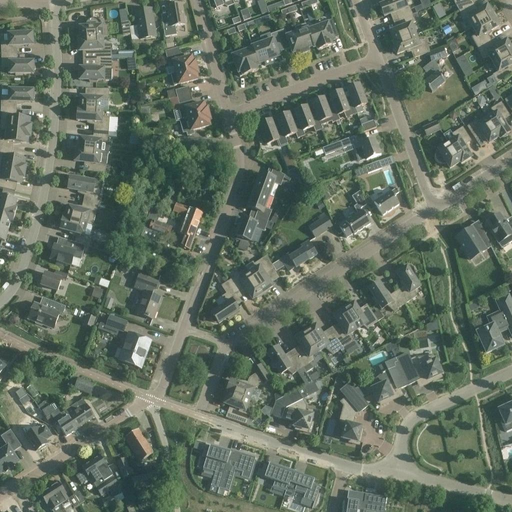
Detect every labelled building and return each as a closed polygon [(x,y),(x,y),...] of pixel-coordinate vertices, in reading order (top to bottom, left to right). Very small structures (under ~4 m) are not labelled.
[(234,6),(232,0),(213,0),(216,8),(223,6),(228,8),(234,6)] [(403,0),(395,0),(388,3),(380,6),(381,8),(380,10),(380,11),(380,12),(381,13),(382,14),(383,15),(384,17),(391,15),(391,16),(396,15),(398,21),(412,15),(409,7),(407,8),(403,0)] [(454,0),(453,2),(459,12),(473,5),(470,0),(454,0)] [(439,19),(445,16),(439,4),(433,7),(439,19)] [(183,17),(181,5),(167,7),(169,18),(161,20),(164,38),(176,36),(175,27),(184,25),(184,23),(185,22),(184,18),(183,17)] [(467,18),(472,28),(495,15),(494,13),(492,11),(490,10),(488,9),(487,6),(480,10),(480,8),(476,10),(473,5),(459,12),(463,20),(467,18)] [(129,28),(131,36),(131,38),(139,37),(139,40),(156,38),(151,9),(135,12),(137,27),(129,28)] [(397,30),(390,32),(394,43),(394,44),(415,36),(414,33),(416,32),(413,24),(416,23),(412,15),(398,21),(400,26),(396,28),(397,30)] [(495,15),(472,28),(475,33),(471,38),(477,48),(490,41),(487,36),(490,33),(490,32),(498,27),(497,24),(497,22),(497,19),(496,17),(495,15)] [(79,28),(80,40),(102,39),(101,26),(101,25),(101,24),(100,22),(99,21),(98,20),(97,20),(95,19),(94,19),(92,19),(91,19),(90,20),(90,24),(86,26),(86,27),(79,28)] [(327,24),(317,27),(325,49),(336,45),(333,39),(338,37),(332,20),(327,22),(327,24)] [(131,36),(129,28),(128,22),(120,23),(123,37),(131,36)] [(299,27),(295,28),(296,33),(300,43),(304,54),(309,53),(308,49),(313,47),(307,31),(308,31),(307,29),(305,24),(299,27)] [(317,27),(308,31),(307,31),(313,47),(313,49),(316,48),(318,51),(325,49),(317,27)] [(1,55),(16,54),(16,49),(19,49),(23,47),(23,46),(33,46),(32,34),(32,33),(32,32),(31,31),(30,30),(29,30),(29,29),(28,29),(27,29),(26,29),(15,33),(15,35),(8,35),(8,42),(0,42),(1,55)] [(284,30),(277,33),(284,52),(291,50),(292,54),(298,52),(299,56),(304,54),(296,33),(287,37),(284,30)] [(284,52),(277,33),(270,35),(272,40),(262,44),(270,65),(274,63),(273,59),(279,57),(278,55),(284,52)] [(394,44),(394,43),(393,44),(393,46),(393,47),(393,48),(393,49),(393,50),(393,51),(394,52),(395,52),(396,53),(397,55),(407,51),(407,52),(412,52),(414,59),(430,53),(426,40),(417,41),(415,36),(394,44)] [(80,40),(78,40),(79,52),(90,51),(90,52),(94,53),(97,53),(97,60),(112,60),(111,49),(111,45),(103,45),(102,39),(80,40)] [(258,65),(259,65),(264,63),(265,67),(270,65),(262,44),(260,39),(250,42),(252,47),(258,65)] [(490,41),(477,48),(483,59),(489,57),(492,63),(511,51),(511,46),(510,45),(508,44),(506,41),(498,46),(497,45),(493,46),(490,41)] [(242,53),(250,74),(257,71),(256,67),(259,66),(259,65),(258,65),(252,47),(251,47),(252,49),(242,53)] [(180,56),(178,48),(164,52),(166,59),(180,56)] [(447,58),(443,49),(428,54),(431,62),(424,69),(426,72),(419,78),(432,94),(445,84),(436,73),(436,74),(434,72),(438,69),(435,62),(447,58)] [(250,74),(242,53),(232,56),(231,51),(224,54),(228,65),(234,63),(240,78),(250,74)] [(511,51),(492,63),(498,73),(492,75),(497,84),(511,74),(509,69),(511,66),(511,65),(511,51)] [(16,60),(16,54),(1,55),(1,68),(9,68),(9,75),(16,74),(16,76),(23,76),(23,74),(33,74),(33,72),(34,71),(35,70),(35,69),(35,68),(35,67),(34,66),(34,65),(33,65),(33,62),(23,62),(23,61),(19,60),(16,60)] [(180,56),(166,59),(167,63),(169,69),(174,68),(175,73),(175,74),(197,68),(195,62),(193,62),(192,57),(181,60),(180,56)] [(112,60),(97,60),(97,67),(94,67),(90,68),(90,69),(80,69),(79,81),(89,81),(89,83),(97,83),(97,81),(103,81),(104,70),(112,70),(112,60)] [(198,75),(197,68),(175,74),(175,73),(170,75),(174,87),(198,80),(196,75),(198,75)] [(473,83),(469,85),(475,96),(479,94),(473,83)] [(355,109),(366,105),(359,85),(347,90),(352,102),(355,109)] [(175,91),(177,98),(190,95),(189,88),(175,91)] [(1,109),(16,110),(16,105),(19,105),(23,104),(23,103),(33,103),(33,101),(33,100),(34,99),(34,98),(35,97),(35,96),(34,95),(34,94),(33,94),(33,91),(23,91),(23,89),(16,89),(15,91),(9,90),(9,97),(1,97),(1,109)] [(95,89),(92,89),(92,96),(88,97),(87,98),(81,98),(80,109),(80,110),(102,111),(103,100),(109,100),(109,90),(95,89)] [(341,92),(339,93),(338,90),(332,92),(333,95),(330,96),(334,109),(337,116),(338,116),(344,113),(346,119),(357,114),(355,109),(352,102),(346,104),(341,92)] [(180,110),(173,112),(175,121),(176,123),(179,122),(209,115),(207,108),(205,109),(204,103),(189,107),(188,103),(192,102),(190,95),(177,98),(179,105),(180,110)] [(337,116),(334,109),(328,111),(323,99),(312,103),(317,117),(321,126),(332,122),(332,124),(340,121),(338,116),(337,116)] [(490,110),(484,114),(487,119),(499,138),(500,139),(502,138),(503,139),(504,139),(505,139),(506,139),(507,138),(508,137),(508,135),(508,134),(510,133),(504,124),(505,123),(504,120),(509,116),(501,103),(490,110)] [(302,131),(303,131),(313,127),(315,132),(323,130),(321,126),(317,117),(311,120),(306,107),(295,112),(300,124),(302,131)] [(16,110),(1,109),(0,114),(0,117),(2,118),(0,129),(6,130),(6,129),(30,132),(31,126),(29,126),(30,120),(22,119),(22,118),(18,116),(15,116),(16,110)] [(95,125),(94,131),(109,133),(110,118),(102,118),(102,111),(80,110),(80,109),(78,109),(78,112),(77,112),(77,113),(76,114),(76,115),(76,116),(76,117),(76,118),(77,118),(77,119),(77,121),(88,122),(88,123),(92,124),(95,125)] [(454,113),(449,116),(451,120),(454,121),(458,118),(454,113)] [(302,131),(300,124),(293,126),(289,114),(277,119),(282,131),(285,138),(295,134),(297,139),(305,136),(303,131),(302,131)] [(209,115),(179,122),(182,134),(186,133),(187,137),(194,135),(193,131),(210,127),(209,121),(210,121),(209,115)] [(488,144),(499,138),(487,119),(477,125),(475,122),(467,127),(475,140),(481,137),(484,139),(485,139),(488,144)] [(288,144),(285,138),(282,131),(276,133),(271,121),(259,125),(267,145),(278,141),(280,147),(288,144)] [(377,128),(374,121),(361,126),(364,133),(377,128)] [(439,130),(436,123),(423,129),(427,136),(439,130)] [(453,141),(448,144),(460,162),(460,163),(461,164),(471,158),(465,149),(466,148),(465,144),(471,141),(462,128),(451,135),(453,141)] [(6,129),(6,130),(5,141),(0,140),(0,148),(11,150),(12,144),(15,145),(19,144),(19,143),(27,144),(28,138),(30,138),(30,132),(6,129)] [(107,143),(109,133),(94,131),(94,138),(91,138),(87,138),(86,139),(80,139),(78,150),(78,151),(100,153),(101,142),(107,143)] [(357,143),(355,137),(340,142),(343,149),(353,145),(360,164),(381,156),(374,137),(357,143)] [(450,169),(460,163),(460,162),(448,144),(438,151),(436,152),(435,153),(435,154),(434,156),(434,158),(434,159),(435,161),(436,162),(437,163),(438,164),(442,162),(445,164),(446,163),(450,169)] [(332,145),(322,149),(325,156),(335,152),(332,145)] [(11,150),(0,148),(0,156),(3,157),(1,169),(25,172),(26,166),(24,166),(25,160),(17,159),(17,158),(13,156),(10,155),(11,150)] [(76,150),(75,162),(85,163),(85,165),(89,166),(92,167),(91,173),(105,176),(106,165),(108,154),(100,153),(78,151),(78,150),(76,150)] [(290,155),(283,157),(289,172),(295,169),(290,155)] [(382,169),(379,162),(365,167),(368,174),(382,169)] [(0,188),(4,189),(6,184),(8,184),(13,184),(13,183),(21,184),(22,178),(24,178),(25,172),(1,169),(0,168),(0,188)] [(260,174),(254,191),(269,196),(273,184),(281,186),(285,176),(273,169),(270,178),(260,174)] [(85,195),(84,202),(98,205),(100,193),(99,190),(93,189),(94,182),(88,181),(88,179),(81,178),(80,180),(70,178),(68,190),(79,192),(78,193),(82,195),(85,195)] [(188,185),(170,178),(169,183),(172,184),(170,189),(172,189),(170,195),(174,196),(173,197),(183,200),(188,185)] [(399,193),(397,188),(391,192),(374,203),(383,216),(399,205),(394,197),(399,193)] [(264,209),(269,196),(254,191),(248,208),(257,211),(255,217),(268,222),(272,211),(264,209)] [(345,222),(346,224),(340,228),(347,239),(353,234),(354,235),(371,224),(361,209),(367,205),(366,204),(361,191),(352,197),(357,205),(354,207),(358,214),(345,222)] [(0,206),(0,207),(16,212),(17,208),(15,207),(17,199),(1,195),(0,199),(0,206)] [(87,225),(86,225),(92,226),(98,205),(84,202),(82,209),(79,208),(75,208),(75,209),(68,207),(65,219),(87,225)] [(177,220),(182,222),(198,228),(203,215),(176,204),(173,213),(180,215),(177,220)] [(0,216),(14,221),(16,212),(0,207),(0,216)] [(326,217),(323,214),(317,218),(319,221),(308,228),(314,238),(332,227),(326,217)] [(488,222),(487,223),(492,230),(490,231),(498,244),(501,249),(506,246),(511,242),(511,223),(507,227),(500,215),(494,218),(492,217),(488,220),(488,222)] [(0,228),(8,231),(10,223),(13,224),(14,221),(0,216),(0,228)] [(241,219),(235,236),(250,242),(255,229),(264,232),(265,229),(271,231),(273,224),(268,222),(255,217),(253,223),(241,219)] [(75,243),(85,246),(89,247),(91,237),(84,235),(86,225),(87,225),(65,219),(63,218),(63,221),(62,221),(61,222),(60,223),(60,224),(60,225),(60,226),(61,227),(60,230),(71,233),(70,235),(77,237),(75,243)] [(172,229),(152,221),(149,230),(168,238),(172,229)] [(182,222),(177,234),(183,237),(179,247),(189,251),(198,228),(182,222)] [(477,237),(471,229),(456,239),(470,261),(471,261),(469,258),(480,251),(482,254),(491,248),(484,233),(477,237)] [(85,246),(75,243),(67,241),(65,248),(54,245),(50,260),(71,266),(73,258),(81,260),(85,246)] [(240,241),(240,243),(236,242),(235,246),(238,247),(238,248),(247,251),(249,244),(240,241)] [(288,255),(281,260),(289,272),(295,268),(296,269),(309,260),(317,256),(313,249),(308,242),(301,247),(302,250),(290,258),(288,255)] [(255,270),(249,274),(264,295),(268,292),(270,291),(269,290),(273,287),(265,275),(274,269),(267,256),(254,265),(255,270)] [(130,270),(124,263),(119,267),(124,274),(130,270)] [(397,293),(405,305),(416,297),(414,291),(420,288),(416,281),(417,280),(414,270),(413,269),(413,268),(412,268),(411,267),(410,267),(409,267),(408,267),(407,267),(396,274),(402,282),(401,283),(402,287),(403,288),(397,293)] [(68,275),(57,271),(55,277),(45,274),(41,285),(57,291),(61,280),(66,281),(68,275)] [(259,298),(264,295),(249,274),(243,278),(239,274),(228,282),(237,294),(245,289),(253,300),(256,298),(257,299),(259,298)] [(158,282),(139,275),(134,288),(144,292),(136,314),(153,320),(161,299),(152,295),(154,290),(155,290),(158,282)] [(110,282),(96,278),(94,284),(108,288),(110,282)] [(230,299),(237,294),(228,282),(221,287),(226,294),(222,297),(226,304),(212,314),(213,315),(212,316),(211,317),(211,318),(211,319),(211,320),(211,321),(212,321),(212,322),(213,323),(214,323),(215,323),(216,323),(217,323),(218,323),(219,324),(227,319),(229,321),(236,316),(234,314),(238,311),(230,299)] [(405,305),(397,293),(390,297),(389,294),(385,291),(384,292),(379,283),(377,285),(376,284),(375,284),(374,284),(373,284),(372,285),(371,286),(371,287),(371,288),(369,290),(374,298),(372,299),(377,306),(378,304),(382,310),(387,306),(393,312),(405,305)] [(511,291),(511,289),(510,285),(502,288),(505,294),(511,291)] [(103,291),(95,288),(91,296),(100,300),(103,291)] [(511,303),(508,296),(496,302),(500,312),(487,318),(491,326),(476,333),(486,354),(495,350),(497,351),(501,349),(501,347),(503,347),(497,334),(508,329),(511,337),(511,303)] [(114,301),(107,298),(104,308),(110,311),(114,301)] [(65,308),(50,302),(47,309),(34,304),(29,318),(37,321),(36,324),(42,327),(42,325),(53,329),(59,316),(61,317),(65,308)] [(343,308),(357,330),(363,326),(367,330),(378,322),(370,310),(362,315),(354,303),(349,307),(348,305),(343,308)] [(357,330),(343,308),(338,312),(339,313),(334,317),(341,328),(333,333),(343,349),(353,342),(351,334),(357,330)] [(95,319),(86,315),(83,326),(92,329),(95,319)] [(110,316),(106,326),(119,330),(123,332),(127,323),(110,316)] [(310,327),(305,331),(319,352),(325,348),(333,355),(343,349),(333,333),(327,338),(326,336),(324,337),(316,326),(312,328),(311,327),(310,327)] [(319,352),(305,331),(299,335),(300,336),(296,339),(303,350),(295,356),(303,368),(307,374),(313,370),(310,364),(314,361),(313,356),(319,352)] [(151,342),(129,334),(119,361),(141,369),(151,342)] [(385,345),(387,357),(397,356),(395,343),(385,345)] [(292,376),(303,368),(295,356),(289,360),(288,358),(285,360),(278,348),(268,354),(272,361),(271,362),(270,364),(270,365),(271,367),(272,368),(274,368),(275,369),(277,368),(281,375),(287,371),(292,376)] [(407,354),(396,359),(408,386),(417,382),(416,380),(425,376),(427,381),(433,379),(434,381),(442,378),(441,375),(442,375),(433,356),(417,358),(417,357),(410,360),(407,354)] [(400,390),(408,386),(396,359),(385,364),(388,370),(381,373),(381,375),(369,385),(378,404),(379,404),(380,406),(388,403),(387,400),(392,397),(390,392),(399,388),(400,390)] [(227,392),(229,393),(249,401),(254,390),(253,389),(262,383),(263,385),(270,381),(260,366),(254,370),(256,374),(250,379),(248,384),(245,383),(241,382),(240,385),(231,381),(230,384),(229,384),(228,385),(227,386),(227,388),(227,389),(228,390),(227,392)] [(339,370),(336,379),(340,380),(346,386),(340,391),(346,398),(340,403),(343,406),(339,423),(345,424),(341,439),(342,439),(349,441),(348,443),(359,446),(362,434),(360,434),(361,427),(350,425),(352,417),(360,411),(361,412),(369,406),(350,383),(339,370)] [(94,385),(78,380),(75,390),(90,396),(94,385)] [(273,409),(270,416),(280,419),(281,417),(295,421),(293,427),(299,429),(299,431),(310,434),(313,424),(311,423),(312,416),(304,414),(306,408),(302,400),(315,393),(320,390),(315,382),(297,391),(275,402),(273,409)] [(22,389),(15,394),(20,400),(27,396),(22,389)] [(229,393),(224,404),(231,407),(230,410),(231,412),(228,419),(247,426),(250,416),(245,412),(249,401),(229,393)] [(27,396),(19,401),(22,406),(30,401),(27,396)] [(82,401),(61,415),(67,424),(72,421),(78,429),(94,418),(86,406),(82,401)] [(41,412),(42,411),(49,407),(45,402),(38,407),(41,412)] [(49,407),(42,411),(47,418),(49,417),(50,419),(52,417),(57,425),(58,425),(66,437),(78,429),(72,421),(67,424),(61,415),(54,404),(49,407)] [(511,404),(507,407),(506,405),(500,408),(500,409),(498,410),(504,421),(501,423),(506,432),(511,429),(511,426),(511,423),(511,422),(511,404)] [(23,411),(30,425),(39,421),(32,407),(23,411)] [(37,428),(24,437),(30,446),(31,445),(36,452),(40,449),(41,450),(46,447),(45,446),(47,445),(45,441),(51,437),(45,428),(43,425),(37,429),(37,428)] [(0,475),(4,472),(5,473),(12,469),(11,468),(19,463),(12,453),(21,447),(10,431),(1,437),(7,446),(0,451),(0,475)] [(140,432),(137,432),(125,439),(140,463),(154,454),(140,432)] [(206,444),(202,458),(206,459),(203,469),(215,473),(211,487),(219,489),(230,451),(206,444)] [(230,451),(219,489),(229,492),(234,475),(235,470),(243,473),(241,478),(249,480),(255,458),(242,454),(241,457),(237,455),(238,453),(230,451)] [(100,456),(91,462),(110,491),(112,497),(113,497),(122,494),(118,486),(107,468),(100,456)] [(132,475),(125,459),(116,462),(123,479),(132,475)] [(81,485),(89,479),(90,479),(101,497),(110,491),(91,462),(82,468),(84,472),(76,477),(81,485)] [(269,465),(264,479),(275,482),(273,488),(286,492),(283,499),(284,499),(285,497),(293,473),(294,472),(281,467),(281,469),(269,465)] [(159,486),(156,473),(132,479),(136,492),(159,486)] [(293,473),(285,497),(293,499),(295,492),(305,495),(303,499),(314,503),(312,510),(314,503),(320,487),(313,485),(314,481),(293,473)] [(58,483),(49,488),(63,511),(68,511),(69,511),(72,510),(73,510),(74,510),(67,499),(64,494),(65,493),(58,483)] [(63,511),(49,488),(35,497),(39,504),(44,501),(48,506),(52,511),(52,510),(53,511),(63,511)] [(348,501),(346,511),(383,511),(386,498),(365,495),(364,503),(348,501)] [(135,505),(131,496),(123,499),(128,511),(135,511),(133,506),(135,505)] [(113,497),(112,497),(103,501),(106,506),(115,502),(113,497)] [(153,505),(152,500),(138,504),(139,509),(153,505)]
